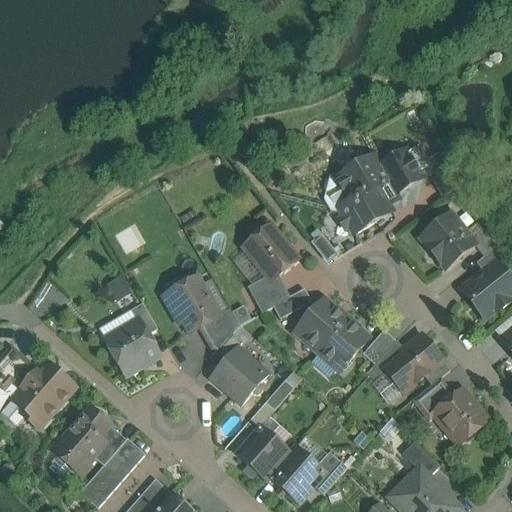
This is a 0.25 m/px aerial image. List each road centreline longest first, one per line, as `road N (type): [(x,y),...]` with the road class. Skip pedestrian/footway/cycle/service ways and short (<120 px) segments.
road 1 (residential): [(511,420),(431,312),(377,277)]
road 2 (residential): [(249,511),(174,447),(178,412)]
